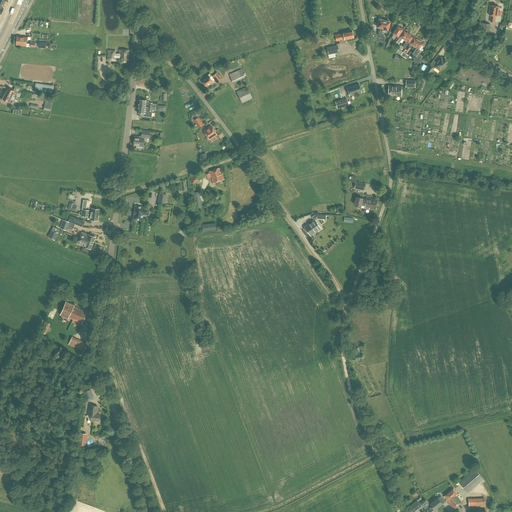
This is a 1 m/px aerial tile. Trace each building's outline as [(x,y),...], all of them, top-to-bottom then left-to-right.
[(498,16),(499,7),(490,5),(489,15),(491,15),(490,22),(495,22),(496,16),(498,16)] [(376,34),(375,37),(380,39),(381,35),(385,20),(379,19),(377,27),(379,28),(378,34),(376,34)] [(383,37),(383,36),(385,30),(388,30),(390,22),(385,20),(381,35),(380,39),(382,40),(383,37)] [(397,26),(392,33),(394,34),(391,38),(394,40),(396,36),(398,37),(403,30),(402,30),(403,29),(401,28),(400,28),(400,27),(398,26),(397,26)] [(404,40),(408,33),(404,30),(400,37),(396,43),(399,44),(402,39),(404,40)] [(353,38),(352,31),(343,33),(343,34),(341,34),(341,33),(335,35),(336,41),(343,40),(344,39),(344,40),(353,38)] [(408,43),(413,36),(408,33),(404,40),(406,41),(402,47),(405,48),(408,43)] [(16,36),(16,45),(26,45),(26,47),(30,47),(35,47),(35,43),(31,42),(30,44),(26,44),(27,37),(16,36)] [(384,46),(386,42),(379,39),(374,37),(372,42),(377,43),(384,46)] [(412,49),(418,40),(414,37),(410,44),(406,49),(408,51),(411,48),(410,48),(412,45),(414,46),(412,49)] [(418,49),(423,43),(418,40),(412,49),(414,50),(412,53),(416,56),(413,61),(420,65),(422,55),(419,53),(420,51),(418,49)] [(335,57),(335,53),(339,52),(337,45),(326,47),(328,55),(328,56),(324,57),(325,61),(329,60),(329,58),(335,57)] [(119,50),(119,53),(116,53),(116,50),(107,50),(107,61),(115,61),(115,58),(119,58),(119,62),(129,62),(129,50),(119,50)] [(444,59),(441,57),(436,64),(434,67),(430,64),(424,73),(429,76),(435,68),(440,71),(442,68),(444,68),(446,66),(445,64),(447,61),(444,59)] [(233,83),(245,77),(241,69),(229,74),(233,83)] [(222,79),(217,72),(210,78),(208,76),(202,81),(206,87),(213,82),(212,80),(214,79),(216,83),(222,79)] [(415,88),(415,80),(406,79),(405,87),(415,88)] [(349,96),(361,92),(359,84),(347,88),(349,96)] [(28,93),(22,89),(23,87),(16,86),(13,90),(8,87),(4,93),(6,93),(9,95),(12,96),(13,94),(16,96),(18,97),(18,98),(25,98),(43,101),(44,92),(42,92),(41,95),(28,93)] [(401,96),(401,86),(389,86),(388,95),(401,96)] [(242,103),(252,98),(247,87),(236,91),(242,103)] [(9,95),(6,93),(4,93),(2,99),(9,102),(12,104),(13,101),(10,99),(12,96),(9,95)] [(337,109),(349,105),(347,98),(335,102),(337,109)] [(156,104),(152,104),(152,103),(149,103),(149,101),(146,101),(146,100),(139,99),(138,106),(145,107),(146,104),(148,104),(148,107),(152,108),(152,107),(156,108),(156,104)] [(148,107),(145,107),(138,106),(137,113),(144,113),(144,114),(148,115),(149,111),(152,111),(152,108),(148,107)] [(198,117),(196,114),(191,118),(193,121),(198,128),(204,125),(198,117)] [(209,140),(217,134),(211,126),(203,131),(209,140)] [(149,139),(150,131),(142,130),(141,137),(134,136),(133,146),(143,147),(144,138),(149,139)] [(457,167),(455,179),(477,183),(479,171),(457,167)] [(221,174),(219,168),(209,172),(213,183),(224,179),(222,174),(221,174)] [(501,172),(500,182),(510,183),(511,173),(501,172)] [(192,184),(197,183),(201,182),(199,174),(190,177),(192,184)] [(364,191),(366,184),(366,183),(356,181),(354,189),(364,191)] [(191,193),(193,208),(201,207),(199,192),(195,192),(191,193)] [(165,203),(166,197),(166,194),(159,193),(159,196),(158,202),(165,203)] [(363,198),(356,197),(354,204),(357,205),(356,207),(361,208),(361,205),(365,206),(364,208),(365,208),(365,209),(369,210),(369,209),(376,210),(378,200),(366,197),(366,199),(363,198)] [(74,203),(69,202),(67,209),(75,211),(76,206),(74,205),(74,203)] [(149,215),(149,208),(144,208),(144,207),(135,206),(134,211),(133,214),(134,214),(133,219),(142,220),(143,214),(149,215)] [(70,216),(68,221),(75,224),(83,227),(85,221),(70,216)] [(63,220),(60,228),(66,231),(68,226),(73,228),(75,224),(68,221),(63,220)] [(310,236),(320,229),(314,220),(304,227),(310,236)] [(51,230),(48,237),(55,241),(58,233),(59,230),(53,227),(52,230),(51,230)] [(79,238),(80,238),(93,243),(95,237),(88,234),(81,232),(79,238)] [(93,243),(80,238),(79,238),(77,243),(84,246),(91,249),(93,243)] [(82,324),(87,312),(74,306),(74,305),(66,302),(60,315),(69,318),(82,324)] [(45,334),(48,328),(49,324),(48,324),(45,322),(41,332),(42,332),(45,334)] [(84,351),(87,344),(85,343),(72,336),(68,344),(82,350),(84,351)] [(85,399),(93,397),(90,386),(82,389),(85,399)] [(99,421),(100,414),(97,414),(98,406),(89,405),(88,414),(91,415),(90,421),(94,421),(94,420),(99,421)] [(87,433),(79,432),(77,444),(85,445),(87,433)] [(467,492),(483,479),(474,468),(458,482),(467,492)] [(453,509),(462,501),(456,495),(457,493),(453,488),(444,497),(446,500),(446,501),(453,509)] [(445,501),(441,496),(438,498),(430,504),(429,503),(424,508),(426,510),(425,510),(426,511),(435,511),(437,511),(435,509),(442,503),(442,504),(445,501)] [(469,508),(485,507),(485,498),(468,498),(469,508)] [(413,511),(421,505),(417,501),(409,507),(413,511)]
